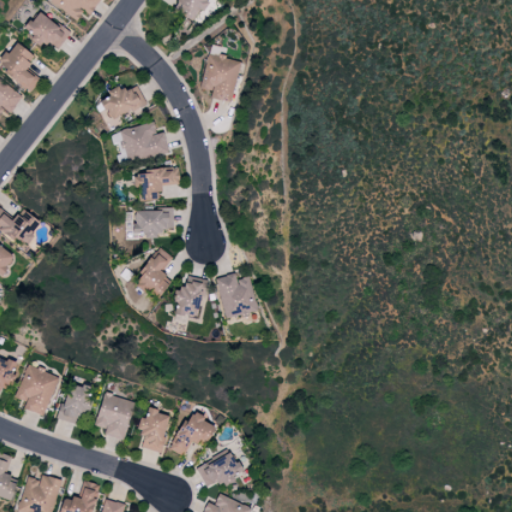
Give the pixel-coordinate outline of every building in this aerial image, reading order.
[(99,0),(48,0),(75,21),(83,11),(88,14),(99,0)] [(191,21),(198,10),(202,12),(209,0),(177,0),(172,8),(191,21)] [(68,34),(37,10),(23,28),(31,34),(28,38),(40,47),(45,41),(56,49),(68,34)] [(239,60),(218,56),(220,46),(208,44),(200,87),(211,90),(209,98),(230,102),(239,60)] [(0,111),(2,108),(9,113),(22,95),(0,80),(0,111)] [(145,104),(138,90),(132,93),(129,87),(120,91),(117,85),(106,91),(108,96),(99,101),(110,123),(145,104)] [(167,152),(162,132),(155,134),(152,122),(119,130),(127,162),(167,152)] [(159,200),(158,185),(178,184),(177,168),(137,170),(139,201),(159,200)] [(40,226),(24,209),(11,221),(0,209),(0,232),(11,243),(18,236),(24,242),(40,226)] [(132,211),(132,237),(158,237),(158,229),(172,229),(171,210),(132,211)] [(0,276),(14,254),(0,244),(0,276)] [(134,286),(159,298),(169,278),(160,274),(170,255),(158,249),(153,259),(148,256),(134,286)] [(249,276),(235,279),(234,273),(214,278),(223,318),(256,311),(249,276)] [(196,317),(202,284),(182,280),(180,293),(176,292),(172,313),(196,317)] [(0,387),(7,390),(13,374),(11,374),(14,363),(0,358),(0,387)] [(22,409),(43,416),(58,376),(25,364),(13,398),(25,402),(22,409)] [(75,424),(79,411),(85,413),(92,388),(67,381),(57,419),(75,424)] [(132,401),(102,393),(93,426),(104,429),(102,435),(122,440),(132,401)] [(169,415),(146,409),(143,419),(139,418),(135,429),(143,431),(138,447),(158,453),(169,415)] [(167,449),(183,456),(191,439),(205,446),(215,425),(191,413),(187,422),(181,419),(167,449)] [(195,466),(204,489),(233,478),(232,475),(239,472),(231,451),(195,466)] [(0,498),(9,502),(15,483),(8,481),(10,475),(3,473),(9,456),(1,454),(0,456),(0,498)] [(20,511),(49,511),(61,481),(41,474),(38,480),(27,476),(15,510),(20,511)] [(57,511),(90,511),(98,485),(82,480),(76,500),(62,496),(57,511)] [(201,511),(247,511),(250,507),(217,495),(213,505),(206,502),(201,511)] [(99,511),(124,511),(122,511),(124,504),(103,499),(99,511)]
